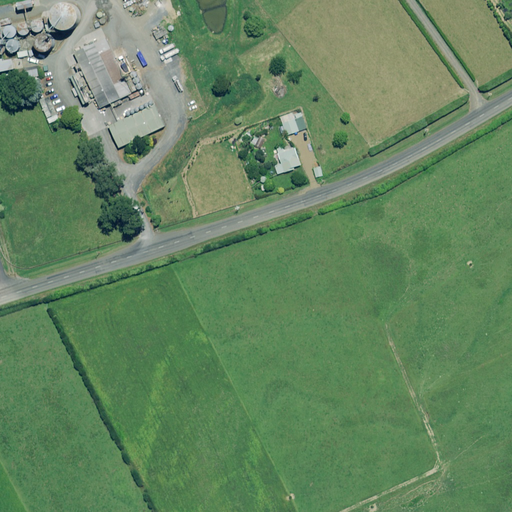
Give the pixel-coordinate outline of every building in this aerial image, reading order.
[(33,7),(31,0),(30,0),(18,3),(19,10),(33,7)] [(53,12),(52,15),(52,17),(53,20),(54,22),(55,25),(57,27),(59,28),(61,29),(63,30),(66,31),(68,31),(71,30),(73,30),(75,28),(77,27),(79,25),(80,22),(81,20),(82,18),(82,15),(81,12),(80,10),(79,8),(77,6),(75,4),(73,3),(71,2),(68,2),(66,2),(63,2),(61,3),(59,4),(57,6),(55,8),(54,10),(53,12)] [(39,32),(40,32),(41,31),(42,31),(43,30),(43,29),(44,28),(44,27),(44,26),(44,25),(44,24),(44,23),(43,22),(43,21),(42,21),(41,20),(40,20),(39,20),(38,20),(37,20),(36,20),(35,21),(34,21),(33,22),(33,23),(32,24),(31,26),(31,27),(32,28),(32,29),(33,30),(34,31),(35,31),(36,32),(37,32),(38,32),(39,32)] [(24,35),(25,35),(26,35),(27,34),(28,34),(29,33),(29,32),(30,31),(30,30),(30,29),(30,28),(29,27),(29,26),(28,25),(27,24),(27,23),(26,23),(25,23),(23,23),(22,23),(21,23),(20,24),(20,25),(19,26),(19,27),(18,28),(18,29),(18,30),(19,31),(19,32),(20,33),(21,34),(22,35),(23,35),(24,35)] [(12,38),(13,37),(14,37),(15,36),(16,35),(16,34),(16,33),(16,32),(16,31),(16,30),(16,29),(15,28),(14,27),(13,27),(12,26),(11,26),(10,26),(9,26),(8,26),(7,27),(6,27),(6,28),(5,29),(5,30),(5,31),(5,32),(5,33),(5,34),(6,35),(6,36),(7,37),(8,37),(9,38),(10,38),(11,38),(12,38)] [(48,52),(49,52),(51,51),(52,49),(53,48),(54,46),(54,45),(54,43),(54,41),(54,40),(53,38),(52,37),(51,35),(50,34),(48,34),(46,33),(45,33),(43,33),(41,34),(40,34),(38,36),(37,37),(36,38),(36,40),(35,42),(35,43),(36,45),(36,47),(37,48),(38,50),(40,51),(41,52),(43,52),(44,52),(46,52),(48,52)] [(132,94),(146,87),(137,69),(123,75),(106,38),(75,53),(79,63),(75,64),(79,71),(83,69),(100,108),(132,94)] [(18,50),(19,49),(19,48),(20,48),(20,47),(20,46),(20,45),(20,44),(20,43),(19,42),(19,41),(18,41),(17,40),(16,40),(15,39),(14,39),(13,39),(12,39),(11,40),(10,40),(9,41),(9,42),(8,43),(8,44),(8,45),(8,46),(8,47),(8,48),(9,49),(10,50),(10,51),(11,51),(12,51),(13,52),(15,52),(16,51),(17,51),(18,50)] [(6,61),(5,58),(0,59),(0,72),(23,68),(21,58),(6,61)] [(84,104),(87,102),(89,106),(94,104),(92,100),(79,73),(73,75),(73,74),(68,77),(72,86),(75,85),(76,87),(72,89),(76,97),(80,95),(82,100),(78,102),(82,110),(86,108),(84,104)] [(52,116),(44,97),(39,100),(47,118),(52,116)] [(151,107),(145,110),(109,126),(119,148),(165,126),(155,105),(151,107)] [(306,129),(302,116),(282,122),(286,135),(306,129)] [(301,167),(294,144),(277,149),(282,164),(275,166),(278,174),(288,171),(301,167)]
